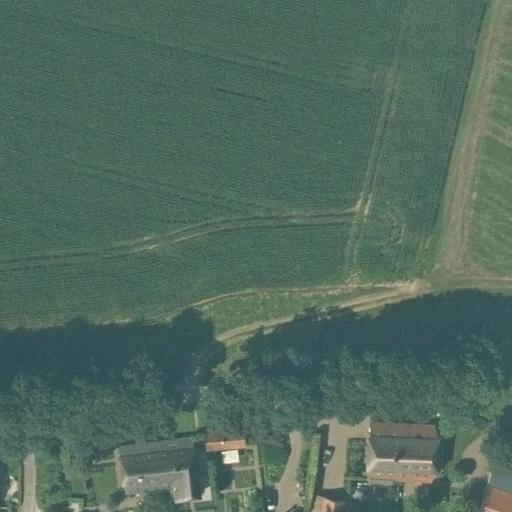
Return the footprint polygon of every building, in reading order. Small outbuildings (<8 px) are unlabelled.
[(401,451),(402,424),(370,422),(367,476),(395,477),(397,461),(391,461),(391,451),(401,451)] [(433,425),(402,424),(401,451),(391,451),(391,461),(397,461),(395,477),(431,478),(433,425)] [(245,445),(244,426),(204,430),(205,448),(245,445)] [(157,441),(163,489),(171,488),(172,497),(200,494),(193,437),(157,441)] [(123,493),(163,489),(157,441),(117,446),(123,493)] [(477,511),(511,511),(511,491),(487,484),(477,511)] [(341,511),(344,501),(315,495),(311,511),(341,511)]
